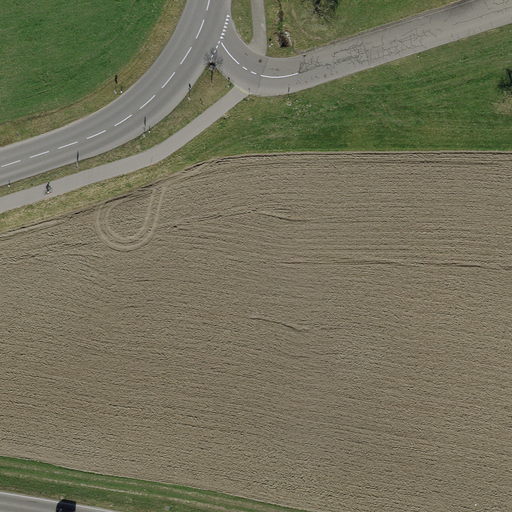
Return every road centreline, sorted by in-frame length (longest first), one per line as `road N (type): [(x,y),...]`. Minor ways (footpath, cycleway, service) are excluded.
road 1 (unclassified): [(200,32),(251,71),(273,77),(511,8)]
road 2 (tertiary): [(0,166),(121,122),(176,71),(200,32)]
